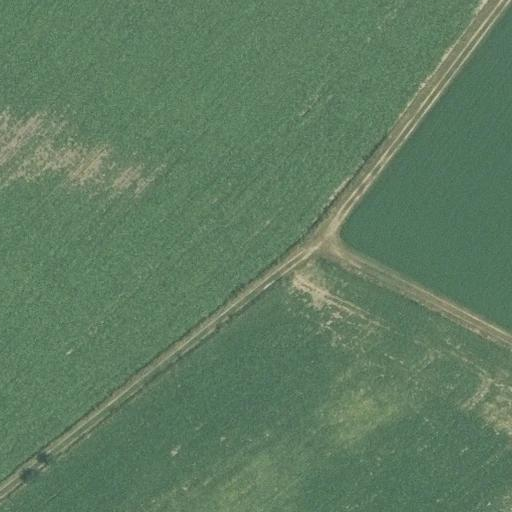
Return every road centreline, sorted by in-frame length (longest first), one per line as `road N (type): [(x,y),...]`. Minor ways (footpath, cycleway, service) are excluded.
road 1 (track): [(0,493),(313,250),(503,0)]
road 2 (track): [(511,346),(313,250)]
